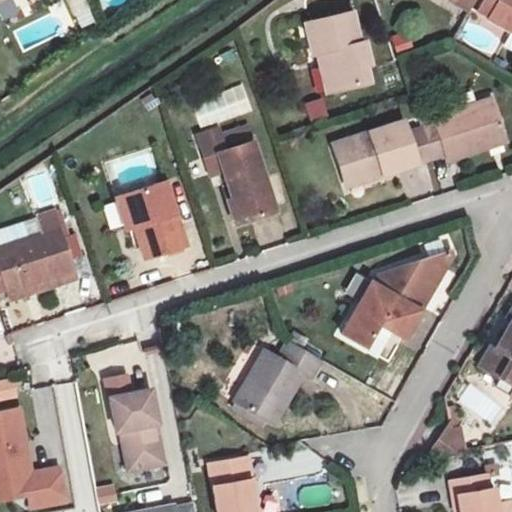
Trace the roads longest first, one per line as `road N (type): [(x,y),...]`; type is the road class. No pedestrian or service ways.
road 1 (residential): [(30,356),(50,333),(464,201),(511,214)]
road 2 (residential): [(511,225),(370,482),(375,511)]
